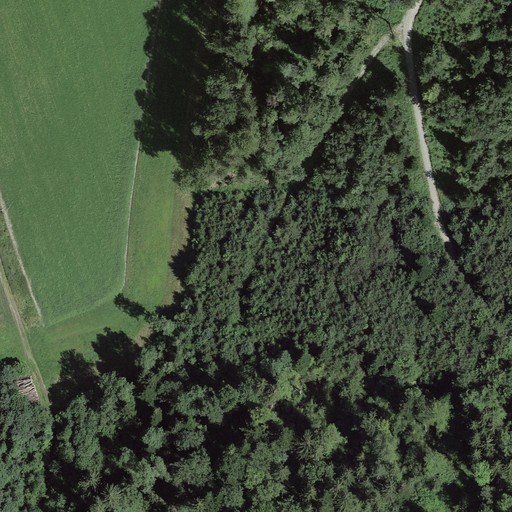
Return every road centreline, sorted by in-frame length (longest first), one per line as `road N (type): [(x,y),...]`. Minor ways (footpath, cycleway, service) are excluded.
road 1 (track): [(418,0),(405,25),(437,209),(458,263),(511,343)]
road 2 (track): [(179,511),(56,411)]
road 3 (track): [(56,411),(33,368),(0,265)]
